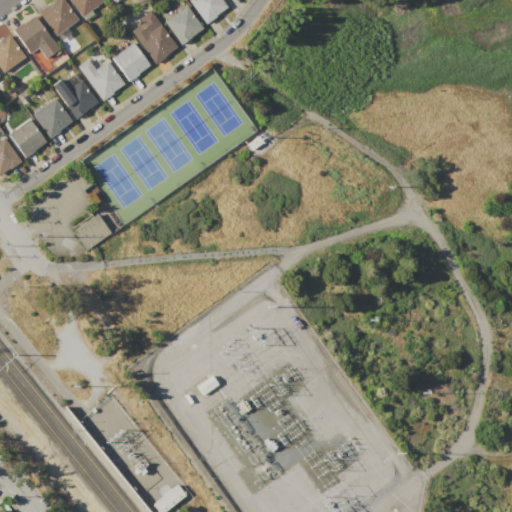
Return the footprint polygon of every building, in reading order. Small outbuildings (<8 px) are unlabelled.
[(53,0),(61,0),(75,19),(53,34),(37,11),(53,0)] [(101,0),(79,16),(67,0),(101,0)] [(204,23),(187,0),(219,0),(225,8),(204,23)] [(163,20),(185,5),(200,28),(178,43),(163,20)] [(154,63),(127,25),(149,10),(175,49),(154,63)] [(32,16),(55,50),(43,58),(36,48),(27,54),(11,30),(32,16)] [(22,56),(0,71),(0,37),(7,33),(22,56)] [(127,80),(111,56),(131,43),(147,67),(127,80)] [(76,66),(86,59),(93,68),(105,60),(121,83),(99,99),(76,66)] [(73,118),(51,85),(73,70),(95,103),(73,118)] [(31,113),(54,98),(70,121),(47,136),(31,113)] [(24,157),(7,133),(28,119),(44,143),(24,157)] [(0,133),(18,160),(0,172),(0,133)] [(71,230),(94,213),(108,232),(85,249),(71,230)] [(194,385),(210,374),(217,384),(201,395),(194,385)] [(155,511),(150,504),(175,485),(183,496),(159,511),(155,511)]
